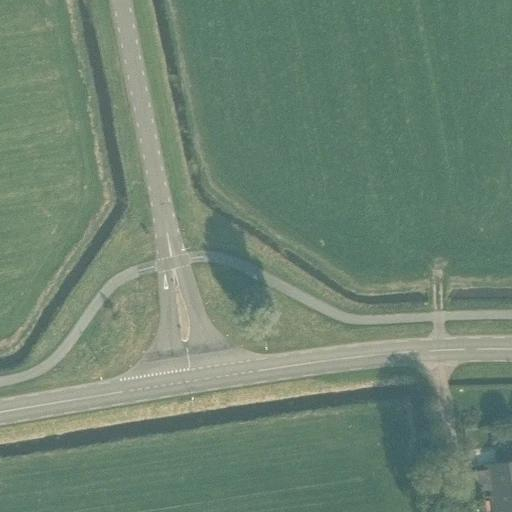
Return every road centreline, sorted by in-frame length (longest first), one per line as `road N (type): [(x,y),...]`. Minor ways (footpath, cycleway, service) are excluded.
road 1 (tertiary): [(210,379),(398,352),(511,349)]
road 2 (unclassified): [(172,269),(119,0)]
road 3 (tertiary): [(0,413),(174,384)]
